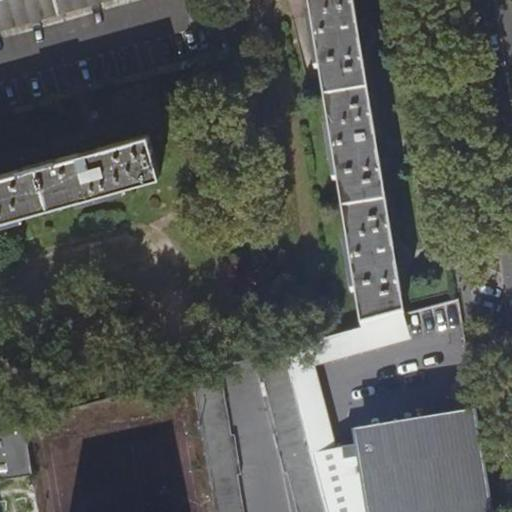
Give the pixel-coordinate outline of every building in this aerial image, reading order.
[(0,0),(0,31),(108,0),(0,0)] [(356,293),(362,326),(405,314),(397,264),(407,262),(404,248),(394,249),(379,155),(387,153),(385,138),(376,139),(360,45),(368,44),(366,28),(357,30),(351,0),(307,0),(311,17),(306,18),(315,71),(318,70),(329,130),(324,130),(333,182),(337,181),(348,239),(343,240),(351,293),(356,293)] [(148,134),(0,175),(0,226),(23,219),(21,213),(76,200),(81,203),(125,191),(122,185),(161,175),(148,134)] [(328,511),(493,511),(456,305),(284,350),(328,511)] [(328,511),(314,456),(309,436),(307,436),(284,350),(254,358),(261,387),(264,387),(277,438),(274,438),(284,477),(287,476),(296,511),(328,511)] [(220,368),(193,375),(214,511),(242,511),(237,478),(240,478),(234,438),(231,438),(220,368)] [(23,423),(0,429),(0,481),(32,477),(23,423)]
